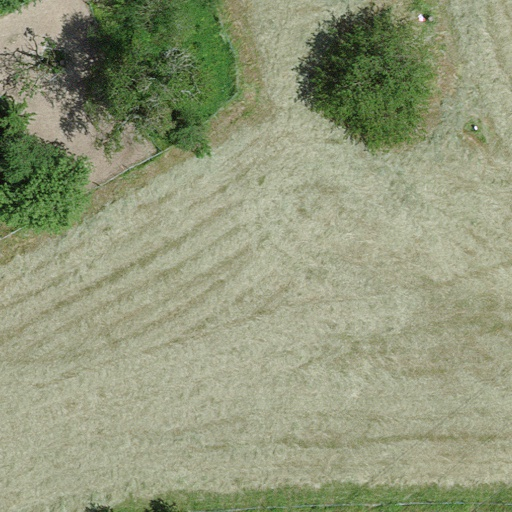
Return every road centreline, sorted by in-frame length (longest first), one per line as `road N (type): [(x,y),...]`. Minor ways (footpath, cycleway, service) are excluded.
road 1 (motorway): [(0,449),(256,332),(511,201)]
road 2 (motorway): [(446,0),(0,213)]
